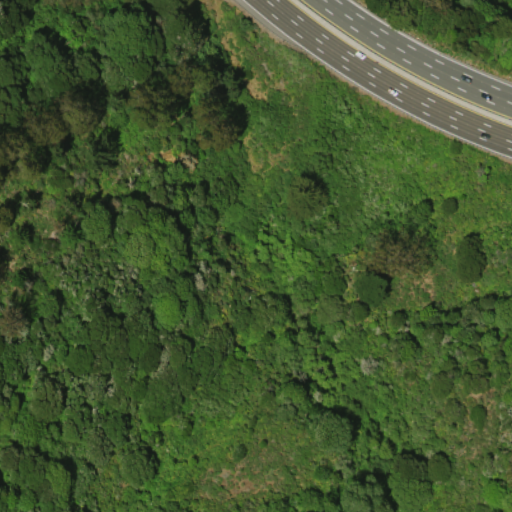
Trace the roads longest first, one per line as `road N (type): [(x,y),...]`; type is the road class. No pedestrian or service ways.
road 1 (motorway): [(265,0),(369,74),(511,141)]
road 2 (motorway): [(511,102),(425,64),(323,0)]
